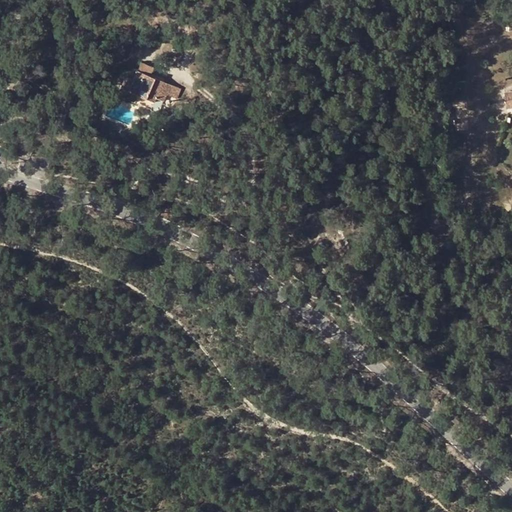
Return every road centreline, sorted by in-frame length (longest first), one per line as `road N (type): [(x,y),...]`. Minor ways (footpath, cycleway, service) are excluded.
road 1 (tertiary): [(511,482),(330,323),(207,244),(19,171)]
road 2 (residential): [(18,0),(6,49),(19,171)]
